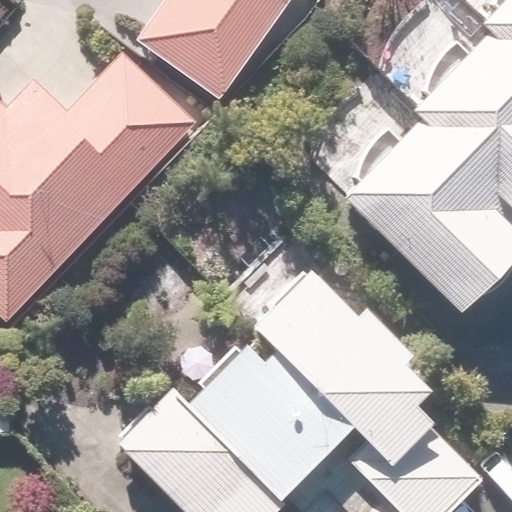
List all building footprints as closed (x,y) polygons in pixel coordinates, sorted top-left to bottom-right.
[(167,0),(138,41),(223,103),(298,0),(167,0)] [(511,65),(445,0),(423,0),(361,62),(511,210),(511,65)] [(511,0),(445,0),(511,65),(511,0)] [(28,74),(1,101),(0,99),(0,308),(8,316),(199,122),(128,52),(68,114),(28,74)] [(511,265),(511,210),(361,62),(291,133),(469,309),(511,265)] [(186,378),(123,436),(193,511),(452,511),(489,479),(425,410),(443,392),(414,360),(418,356),(296,225),(228,287),(263,325),(225,360),(186,318),(156,345),(186,378)]
